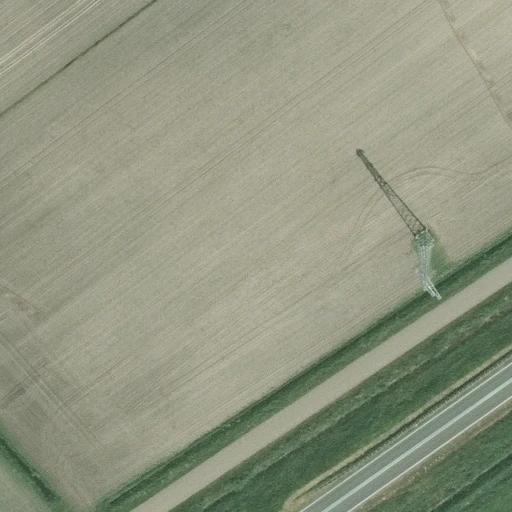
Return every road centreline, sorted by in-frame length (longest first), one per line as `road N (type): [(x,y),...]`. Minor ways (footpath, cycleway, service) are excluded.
road 1 (unclassified): [(140,511),(511,273)]
road 2 (trunk): [(327,511),(511,381)]
